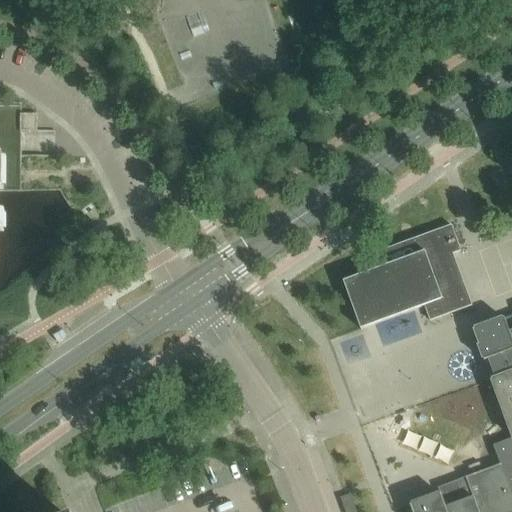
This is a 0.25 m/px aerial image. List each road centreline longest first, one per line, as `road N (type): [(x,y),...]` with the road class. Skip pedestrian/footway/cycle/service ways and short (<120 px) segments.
road 1 (residential): [(0,72),(32,83),(83,124),(161,260)]
road 2 (tertiary): [(311,210),(511,74)]
road 3 (residential): [(315,511),(289,444),(194,305)]
road 4 (tertiary): [(0,440),(194,305)]
road 5 (tertiary): [(179,287),(0,411)]
road 6 (tertiary): [(311,210),(244,242),(179,287)]
road 7 (tertiary): [(194,305),(280,243),(311,210)]
